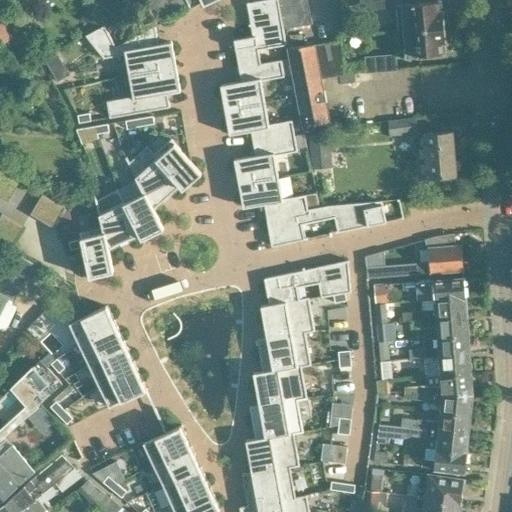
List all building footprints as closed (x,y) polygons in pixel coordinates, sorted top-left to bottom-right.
[(253,36),(234,40),(239,68),(262,64),(261,64),(259,50),(286,45),(277,0),(263,0),(247,3),(253,36)] [(312,23),(308,0),(278,0),(284,29),(312,23)] [(445,28),(444,13),(441,13),(440,2),(411,4),(397,5),(399,32),(445,28)] [(147,5),(130,14),(140,34),(155,26),(157,24),(147,5)] [(12,36),(0,18),(0,36),(4,42),(12,36)] [(104,23),(81,35),(89,49),(95,46),(105,58),(126,54),(129,74),(176,66),(172,41),(159,44),(155,26),(140,34),(116,47),(104,23)] [(446,44),(445,28),(399,32),(401,55),(406,55),(407,58),(444,55),(444,44),(446,44)] [(345,74),(341,43),(287,48),(303,126),(330,121),(322,78),(345,74)] [(57,54),(46,60),(54,75),(66,69),(57,54)] [(396,68),(395,55),(368,58),(369,70),(396,68)] [(241,81),(221,85),(225,109),(265,102),(261,81),(284,76),(281,60),(261,64),(262,64),(239,68),(241,81)] [(133,96),(107,101),(110,117),(170,107),(167,93),(181,91),(176,66),(129,74),(133,96)] [(265,102),(225,109),(230,134),(251,130),(253,143),(296,135),(293,120),(270,124),(265,102)] [(89,113),(78,115),(79,123),(91,121),(89,113)] [(153,116),(139,118),(141,126),(154,123),(153,116)] [(139,118),(125,120),(127,128),(141,126),(139,118)] [(418,131),(418,118),(390,121),(390,134),(418,131)] [(108,124),(96,126),(98,134),(109,131),(108,124)] [(96,126),(77,129),(80,137),(98,134),(96,126)] [(455,177),(452,132),(423,134),(427,180),(435,179),(455,177)] [(329,133),(309,135),(312,169),(333,167),(329,133)] [(256,155),(234,159),(239,184),(280,177),(276,155),(299,151),(296,135),(253,143),(256,155)] [(154,154),(153,155),(180,186),(180,187),(184,191),(191,185),(189,184),(201,173),(171,139),(154,154)] [(129,161),(128,162),(143,193),(144,192),(153,210),(154,209),(180,187),(180,186),(153,155),(154,154),(147,146),(129,161)] [(0,168),(0,190),(10,174),(0,168)] [(10,174),(0,190),(0,196),(8,202),(21,181),(10,174)] [(280,177),(239,184),(243,209),(264,205),(264,204),(284,200),(284,199),(280,177)] [(97,199),(95,199),(102,229),(103,228),(108,252),(109,252),(140,236),(124,203),(125,202),(118,188),(97,199)] [(125,202),(124,203),(140,236),(142,241),(150,237),(149,235),(163,229),(154,209),(153,210),(144,192),(143,193),(125,202)] [(42,194),(30,214),(41,221),(53,200),(42,194)] [(284,200),(264,204),(264,205),(272,246),(305,239),(302,224),(335,217),(338,232),(386,222),(382,201),(330,205),(310,209),(307,194),(284,199),(284,200)] [(53,200),(41,221),(52,228),(64,207),(53,200)] [(4,216),(0,222),(0,228),(19,240),(25,229),(4,216)] [(19,240),(0,228),(0,243),(12,250),(19,240)] [(102,229),(79,233),(89,280),(98,278),(98,276),(113,273),(109,252),(108,252),(103,228),(102,229)] [(80,239),(69,242),(70,250),(82,247),(80,239)] [(464,272),(462,246),(429,248),(430,262),(367,266),(368,277),(431,272),(431,275),(464,272)] [(348,260),(264,278),(269,304),(299,298),(297,287),(319,283),(321,297),(351,291),(348,260)] [(466,298),(464,279),(421,282),(403,283),(403,290),(418,290),(419,300),(421,300),(421,302),(464,298),(466,298)] [(387,302),(386,284),(374,285),(375,303),(387,302)] [(345,292),(333,295),(335,303),(347,300),(345,292)] [(269,304),(261,305),(267,337),(267,338),(305,332),(315,331),(309,297),(299,298),(269,304)] [(466,317),(465,308),(467,307),(467,300),(464,300),(464,298),(421,302),(423,311),(404,312),(404,321),(424,319),(424,320),(466,317)] [(386,304),(375,304),(377,323),(388,322),(386,304)] [(107,306),(70,323),(80,345),(118,327),(115,319),(113,320),(107,306)] [(466,325),(466,317),(424,320),(425,338),(423,338),(423,340),(467,336),(467,335),(469,333),(468,327),(466,325)] [(388,324),(378,325),(380,341),(390,340),(388,324)] [(118,327),(80,345),(90,365),(128,347),(124,340),(123,341),(117,328),(119,328),(118,327)] [(267,337),(257,339),(263,371),(263,372),(301,365),(301,366),(311,364),(305,332),(267,338),(267,337)] [(468,355),(467,346),(470,345),(469,338),(467,338),(467,336),(423,340),(424,348),(410,349),(410,359),(426,358),(468,355)] [(388,342),(379,343),(381,360),(390,359),(388,342)] [(128,347),(90,365),(99,386),(138,368),(134,361),(133,361),(127,349),(128,348),(128,347)] [(350,350),(338,351),(339,359),(351,358),(350,350)] [(468,355),(426,358),(427,377),(469,375),(469,372),(471,371),(471,364),(469,363),(468,355)] [(57,358),(51,363),(59,373),(65,367),(57,358)] [(351,358),(339,359),(339,367),(352,366),(351,358)] [(41,360),(10,388),(32,412),(38,406),(62,384),(41,360)] [(391,361),(382,361),(383,378),(393,378),(391,361)] [(263,371),(253,373),(259,405),(297,399),(298,400),(307,398),(301,366),(301,365),(263,372),(263,371)] [(138,368),(99,386),(109,408),(148,390),(144,381),(142,382),(136,370),(138,369),(138,368)] [(471,394),(470,384),(472,383),(472,376),(469,376),(469,375),(427,377),(428,385),(406,386),(405,394),(441,394),(470,396),(471,394)] [(387,379),(376,380),(377,393),(388,393),(387,379)] [(470,404),(470,396),(441,394),(405,394),(405,398),(442,402),(441,411),(469,414),(469,413),(471,411),(472,405),(470,404)] [(259,405),(250,406),(255,438),(255,439),(294,432),(294,433),(303,432),(298,400),(297,399),(259,405)] [(56,401),(50,406),(58,415),(64,410),(56,401)] [(0,440),(32,412),(26,406),(0,429),(0,440)] [(64,410),(58,415),(67,424),(73,418),(64,410)] [(470,423),(471,416),(468,416),(469,414),(441,411),(439,422),(403,418),(402,426),(413,428),(413,427),(467,433),(467,424),(470,423)] [(331,416),(330,424),(339,425),(351,426),(352,418),(331,416)] [(183,424),(143,443),(153,464),(194,446),(193,445),(192,446),(186,433),(187,433),(183,424)] [(339,425),(338,433),(350,434),(351,426),(339,425)] [(466,441),(467,433),(413,427),(413,428),(413,436),(427,438),(426,447),(465,451),(465,450),(467,448),(468,443),(466,441)] [(255,438),(246,440),(252,472),(252,473),(290,466),(290,467),(300,465),(294,433),(294,432),(255,439),(255,438)] [(323,443),(321,460),(345,463),(348,446),(323,443)] [(0,499),(35,470),(13,444),(0,456),(0,499)] [(194,446),(153,464),(163,485),(203,467),(203,466),(201,466),(195,454),(197,453),(194,446)] [(467,451),(465,451),(426,447),(426,458),(405,455),(404,465),(465,471),(467,451)] [(387,463),(389,452),(376,451),(375,461),(387,463)] [(0,511),(18,511),(41,495),(52,487),(53,486),(64,477),(75,468),(68,460),(37,486),(33,481),(0,506),(0,511)] [(108,476),(103,482),(112,490),(117,484),(115,482),(124,478),(116,462),(105,467),(110,478),(108,476)] [(295,497),(290,467),(290,466),(252,473),(252,472),(242,474),(248,506),(295,497)] [(203,467),(163,485),(172,505),(168,507),(168,508),(213,487),(212,486),(211,487),(205,475),(207,474),(203,467)] [(465,490),(466,484),(464,481),(464,477),(430,472),(427,488),(419,487),(418,496),(460,502),(462,492),(465,490)] [(377,494),(387,494),(387,473),(377,473),(377,494)] [(112,498),(88,479),(86,481),(78,489),(98,509),(112,498)] [(331,481),(330,489),(342,491),(343,483),(331,481)] [(343,483),(342,491),(354,492),(355,484),(343,483)] [(117,484),(112,490),(122,497),(127,491),(117,484)] [(45,511),(48,510),(53,507),(48,500),(58,492),(53,486),(52,487),(41,495),(18,511),(45,511)] [(213,487),(168,508),(170,511),(215,511),(221,510),(215,495),(216,495),(213,487)] [(248,506),(240,507),(240,511),(309,511),(307,495),(295,497),(248,506)] [(459,511),(460,502),(418,496),(416,506),(425,507),(424,511),(459,511)] [(98,509),(95,511),(96,511),(117,511),(123,507),(112,498),(98,509)]
